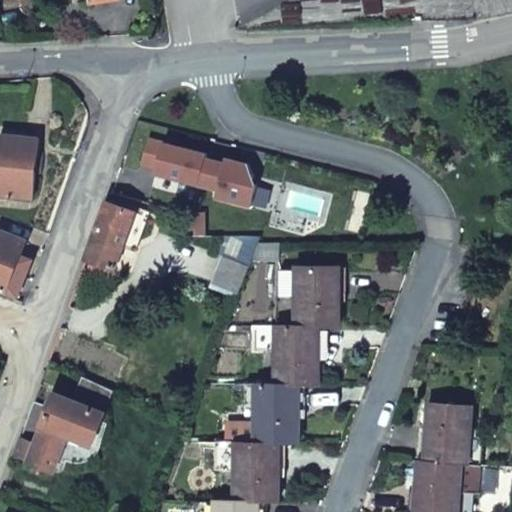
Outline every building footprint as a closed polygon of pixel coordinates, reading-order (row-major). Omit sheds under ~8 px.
[(39,137),(1,132),(0,139),(0,197),(34,199),(39,137)] [(86,258),(115,268),(136,213),(107,202),(86,258)] [(0,289),(15,295),(24,275),(13,271),(17,260),(26,240),(0,230),(0,289)] [(238,294),(251,259),(279,260),(279,242),(258,242),(260,236),(237,236),(228,258),(221,256),(212,283),(238,294)] [(13,271),(24,275),(27,265),(17,260),(13,271)] [(295,297),(295,326),(319,326),(339,326),(338,268),(295,268),(295,271),(279,271),(279,297),(295,297)] [(295,326),(275,326),(275,384),(299,384),(320,384),(319,326),(295,326)] [(13,455),(54,470),(68,437),(91,446),(114,391),(80,377),(71,400),(55,394),(49,407),(34,401),(13,455)] [(275,384),(246,383),(247,403),(254,404),(255,423),(255,441),(278,441),(300,441),(299,384),(275,384)] [(428,403),(424,461),(462,463),(482,465),(484,436),(469,435),(471,407),(428,403)] [(234,441),(255,441),(255,423),(227,423),(227,441),(234,441)] [(255,441),(234,441),(234,499),(259,499),(278,499),(278,441),(255,441)] [(424,461),(419,460),(414,511),(470,511),(472,493),(460,492),(462,463),(424,461)] [(234,499),(216,498),(216,511),(259,511),(259,499),(234,499)]
